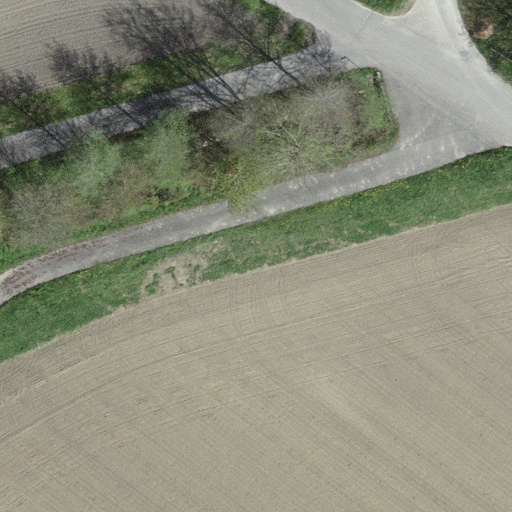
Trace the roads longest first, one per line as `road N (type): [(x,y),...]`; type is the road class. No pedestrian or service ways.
road 1 (track): [(0,289),(385,165),(504,111)]
road 2 (track): [(0,156),(390,41)]
road 3 (unclassified): [(511,116),(308,0)]
